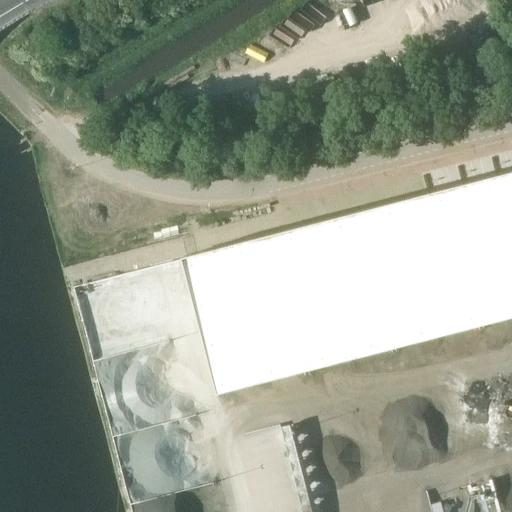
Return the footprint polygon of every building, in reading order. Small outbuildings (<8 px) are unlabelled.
[(511,175),(183,260),(218,396),(511,319),(511,175)] [(155,269),(75,287),(80,309),(79,318),(104,425),(111,426),(138,419),(182,409),(180,409),(192,406),(192,401),(189,386),(193,385),(182,338),(166,336),(166,328),(155,276),(155,269)] [(304,420),(322,417),(316,379),(299,382),(304,420)] [(279,471),(305,466),(288,385),(269,389),(272,405),(281,404),(283,412),(268,416),(279,471)] [(284,511),(312,511),(310,491),(282,495),(284,511)]
